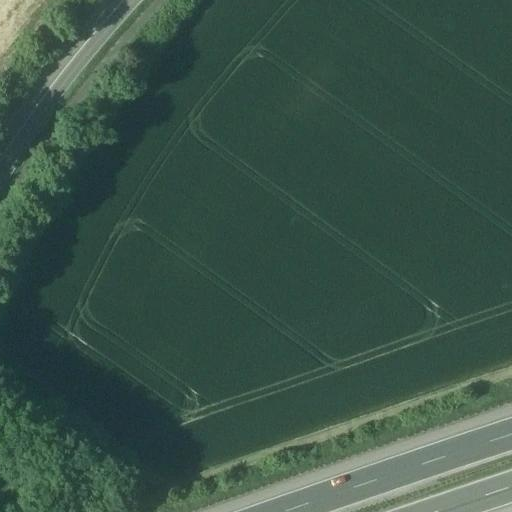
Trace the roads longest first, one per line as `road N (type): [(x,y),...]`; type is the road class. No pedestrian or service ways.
road 1 (track): [(511,375),(164,487),(0,368)]
road 2 (track): [(211,0),(93,157),(52,232),(0,363)]
road 3 (motorway): [(511,438),(291,511)]
road 4 (tertiary): [(129,0),(61,75),(0,166)]
